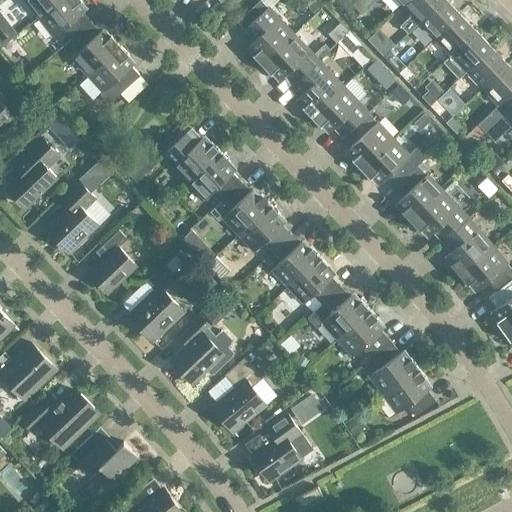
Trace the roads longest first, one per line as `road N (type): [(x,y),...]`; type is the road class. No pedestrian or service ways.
road 1 (residential): [(511,430),(414,294),(217,90),(144,0)]
road 2 (residential): [(238,511),(90,330),(0,235)]
